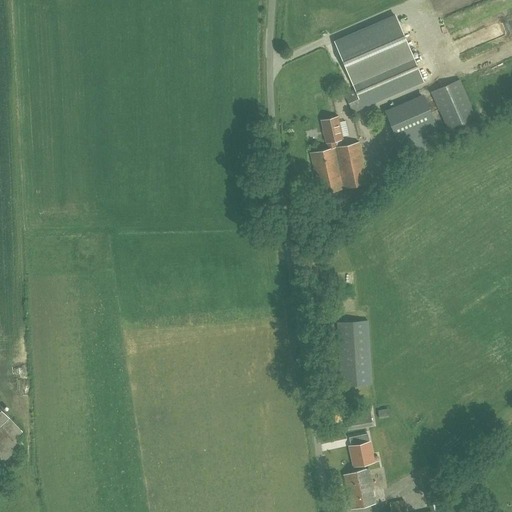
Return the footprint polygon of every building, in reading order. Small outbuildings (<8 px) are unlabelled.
[(353,112),(424,82),(412,52),(396,17),(335,43),(350,78),(355,89),(345,93),(353,112)] [(477,116),(461,79),(432,92),(449,129),(477,116)] [(386,111),(404,154),(441,138),(430,112),(423,95),(421,95),(386,111)] [(327,142),(329,149),(310,153),(319,194),(368,183),(359,142),(335,147),(334,141),(343,139),(338,117),(322,120),(327,142)] [(389,181),(405,166),(398,158),(382,173),(389,181)] [(372,384),(368,320),(338,322),(342,386),(372,384)] [(0,465),(0,466),(24,444),(18,437),(23,432),(10,418),(0,405),(0,465)] [(379,418),(388,417),(387,409),(378,410),(379,418)] [(348,429),(372,425),(370,411),(346,414),(348,429)] [(360,444),(352,445),(350,446),(351,451),(354,466),(372,462),(374,461),(372,453),(368,433),(358,435),(360,444)] [(409,452),(415,468),(426,464),(420,447),(409,452)] [(377,503),(368,468),(343,474),(352,509),(377,503)] [(431,511),(438,509),(439,495),(440,486),(437,477),(424,480),(431,511)] [(391,510),(384,511),(407,511),(404,500),(390,503),(391,510)]
